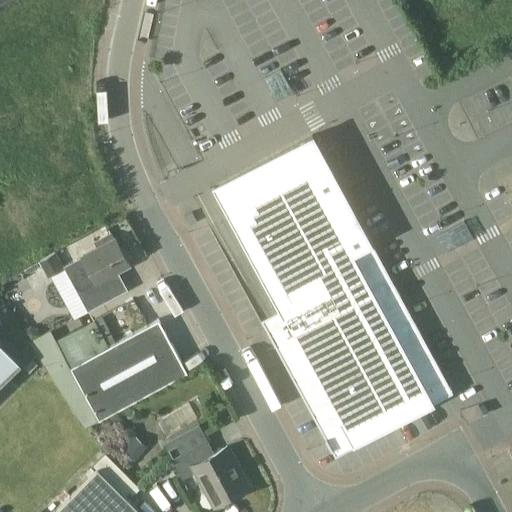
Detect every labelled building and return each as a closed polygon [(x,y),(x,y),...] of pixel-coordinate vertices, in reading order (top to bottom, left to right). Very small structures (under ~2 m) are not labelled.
[(242,275),(339,451),(452,390),(323,156),(305,150),(220,198),(256,267),(242,275)] [(88,309),(126,288),(117,272),(129,265),(114,238),(64,266),(88,309)] [(47,279),(63,270),(54,253),(37,261),(47,279)] [(161,309),(169,304),(159,288),(151,293),(161,309)] [(250,306),(233,313),(237,322),(254,315),(250,306)] [(114,345),(99,318),(56,341),(49,329),(29,340),(43,362),(86,426),(187,372),(157,320),(114,345)] [(193,338),(185,343),(195,360),(203,355),(193,338)] [(0,375),(16,360),(0,344),(0,375)] [(43,362),(0,403),(0,504),(4,509),(1,511),(15,511),(94,439),(43,362)] [(208,456),(202,444),(192,425),(161,441),(171,460),(181,479),(195,472),(214,506),(248,487),(226,446),(208,456)] [(125,426),(119,432),(122,441),(130,443),(123,449),(134,459),(146,447),(136,437),(133,428),(125,426)] [(141,511),(116,487),(128,475),(108,456),(52,511),(141,511)]
